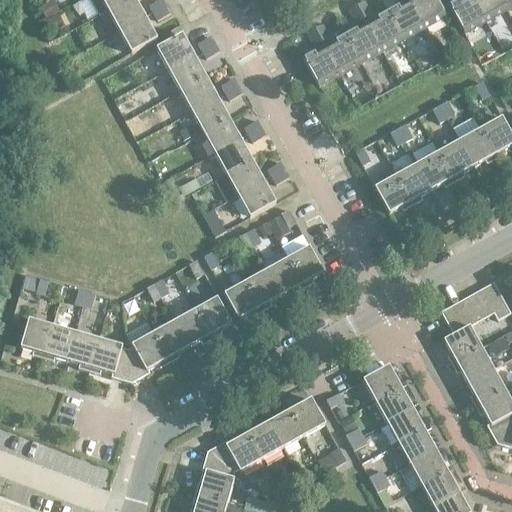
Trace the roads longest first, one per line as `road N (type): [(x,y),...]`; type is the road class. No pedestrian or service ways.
road 1 (residential): [(384,307),(217,0)]
road 2 (residential): [(132,511),(155,428),(384,307)]
road 3 (residential): [(384,307),(511,238)]
